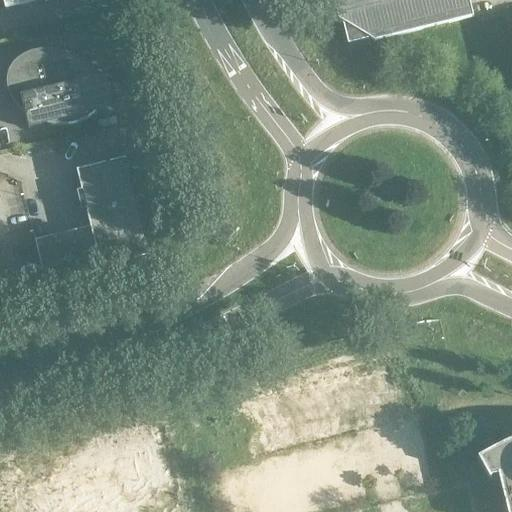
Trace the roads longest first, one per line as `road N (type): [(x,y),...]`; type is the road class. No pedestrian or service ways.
road 1 (secondary): [(0,398),(143,362),(329,274)]
road 2 (secondary): [(300,222),(276,249),(143,327),(0,364)]
road 3 (secondary): [(199,0),(244,79),(311,162)]
road 4 (secondary): [(478,230),(479,195),(460,151),(403,118),(362,122)]
road 5 (secondary): [(362,122),(319,94),(255,0)]
